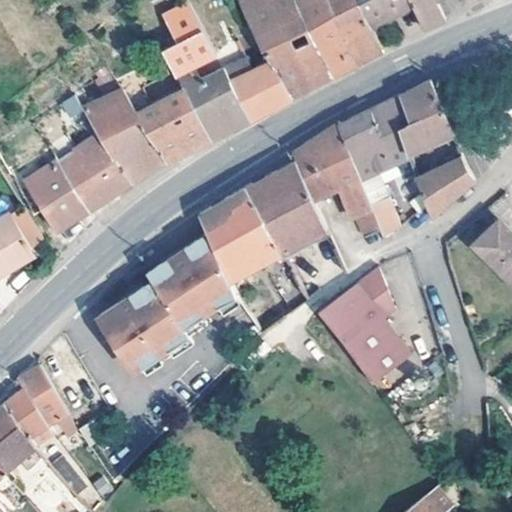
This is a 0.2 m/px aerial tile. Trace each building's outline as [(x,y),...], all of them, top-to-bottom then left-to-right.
[(307,24),(295,0),(238,0),(270,59),(288,94),(312,82),(331,71),(307,24)] [(356,59),(327,0),(295,0),(307,24),(331,71),(344,65),(356,59)] [(380,47),(368,21),(358,0),(327,0),(356,59),(369,53),(380,47)] [(358,0),(368,21),(412,1),(411,0),(358,0)] [(411,0),(412,1),(423,29),(433,26),(445,21),(435,0),(411,0)] [(213,45),(188,1),(165,14),(177,37),(189,59),(213,45)] [(269,103),(288,94),(270,59),(264,62),(249,33),(238,39),(215,49),(247,114),(269,103)] [(176,67),(184,83),(211,132),(228,124),(247,114),(215,49),(213,45),(189,59),(176,67)] [(150,166),(165,156),(136,109),(126,93),(112,73),(99,82),(103,87),(107,86),(111,93),(84,105),(91,115),(101,131),(132,177),(150,166)] [(416,83),(399,92),(411,118),(397,126),(406,150),(450,126),(429,76),(416,83)] [(184,146),(211,132),(184,83),(136,109),(165,156),(184,146)] [(72,112),(84,105),(74,90),(63,98),(72,112)] [(337,121),(358,174),(376,166),(408,155),(406,150),(397,126),(411,118),(399,92),(385,98),(362,109),(337,121)] [(33,118),(37,124),(41,121),(38,115),(33,118)] [(101,131),(91,115),(84,120),(93,134),(78,144),(68,130),(49,142),(58,156),(90,206),(110,192),(132,177),(101,131)] [(31,128),(37,124),(33,118),(27,122),(31,128)] [(297,158),(313,195),(339,183),(350,213),(356,211),(364,231),(378,226),(368,200),(358,174),(337,121),(336,119),(313,134),(292,148),(297,158)] [(416,176),(423,197),(425,203),(428,211),(429,213),(451,194),(471,177),(460,150),(416,176)] [(57,227),(90,206),(58,156),(25,175),(57,227)] [(245,183),(282,249),(324,219),(313,195),(297,158),(290,162),(267,172),(245,183)] [(376,166),(358,174),(368,200),(386,193),(376,166)] [(216,200),(199,211),(210,229),(235,272),(236,272),(282,249),(245,183),(216,200)] [(386,193),(368,200),(378,226),(380,228),(397,222),(386,193)] [(419,207),(425,203),(423,197),(417,200),(419,207)] [(511,226),(498,208),(473,230),(511,281),(511,226)] [(0,272),(7,268),(4,263),(30,248),(10,213),(0,217),(0,272)] [(235,272),(210,229),(186,245),(149,272),(155,279),(128,298),(101,317),(136,367),(190,330),(184,321),(217,298),(240,286),(239,281),(236,272),(235,272)] [(33,252),(30,248),(4,263),(7,268),(33,252)] [(317,306),(349,351),(388,322),(383,316),(395,306),(379,261),(358,278),(317,306)] [(308,294),(293,267),(266,280),(284,311),(308,294)] [(284,311),(266,280),(243,292),(258,321),(262,328),(284,311)] [(270,346),(314,316),(304,302),(261,333),(270,346)] [(388,322),(349,351),(371,381),(411,353),(388,322)] [(48,424),(49,424),(59,419),(68,431),(74,428),(72,423),(76,420),(41,363),(29,369),(18,375),(23,385),(48,424)] [(108,401),(93,377),(64,396),(79,419),(108,401)] [(48,424),(23,385),(12,394),(4,400),(5,401),(32,433),(49,424),(48,424)] [(0,471),(3,469),(19,454),(28,464),(43,451),(34,441),(37,439),(32,433),(5,401),(0,405),(0,471)] [(86,482),(61,453),(52,461),(69,481),(77,489),(86,482)] [(437,511),(442,508),(425,487),(395,511),(437,511)]
